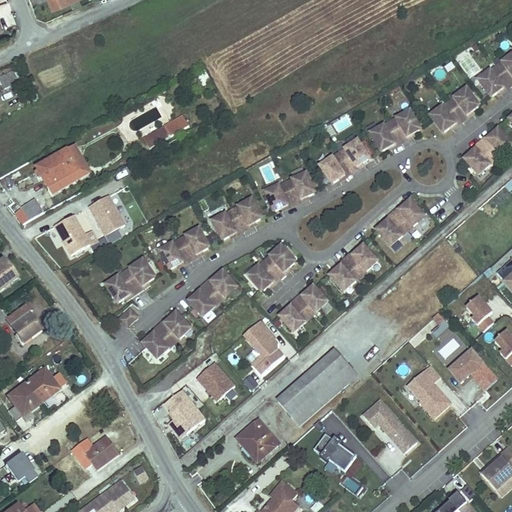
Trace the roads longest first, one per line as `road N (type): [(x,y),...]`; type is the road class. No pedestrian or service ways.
road 1 (residential): [(170,474),(357,322)]
road 2 (residential): [(104,360),(176,290),(247,239),(285,224)]
road 3 (unclassified): [(104,360),(76,309),(0,219)]
road 4 (residential): [(285,224),(316,254),(334,249),(415,182)]
road 5 (residential): [(511,402),(389,511)]
road 6 (unknown): [(0,479),(119,387)]
road 7 (residential): [(285,224),(382,166),(407,165)]
road 8 (unclassified): [(170,474),(104,360)]
road 9 (unknown): [(148,436),(46,511)]
